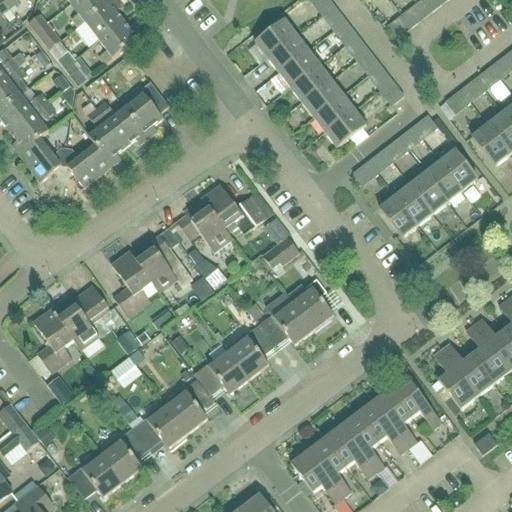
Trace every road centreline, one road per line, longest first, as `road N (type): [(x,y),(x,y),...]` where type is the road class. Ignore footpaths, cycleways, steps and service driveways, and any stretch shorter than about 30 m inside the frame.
road 1 (residential): [(41,271),(252,120)]
road 2 (residential): [(252,442),(413,327)]
road 3 (residential): [(413,327),(308,193)]
road 4 (residential): [(308,193),(418,106),(407,84)]
road 5 (residential): [(252,120),(161,0)]
road 6 (residential): [(384,511),(459,454),(490,497)]
